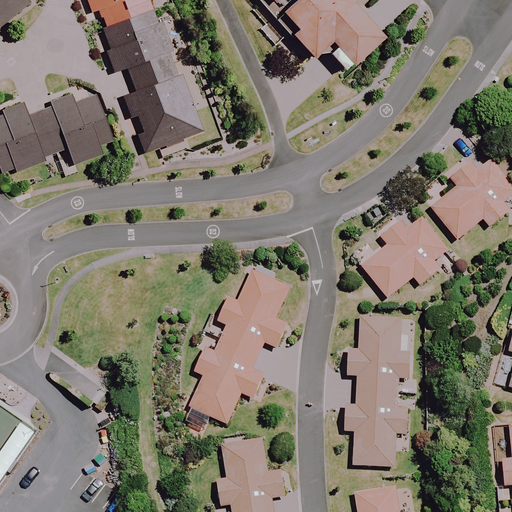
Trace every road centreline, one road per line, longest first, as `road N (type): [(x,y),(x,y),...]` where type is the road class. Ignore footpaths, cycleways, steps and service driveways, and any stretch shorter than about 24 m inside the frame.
road 1 (residential): [(314,511),(310,391),(319,261),(307,218)]
road 2 (residential): [(511,18),(414,149),(366,189),(307,218)]
road 3 (residential): [(19,232),(89,201),(294,171)]
road 4 (residential): [(307,218),(258,229),(107,238),(44,257)]
road 5 (residential): [(294,171),(391,106),(456,10)]
road 6 (residential): [(294,171),(225,0)]
